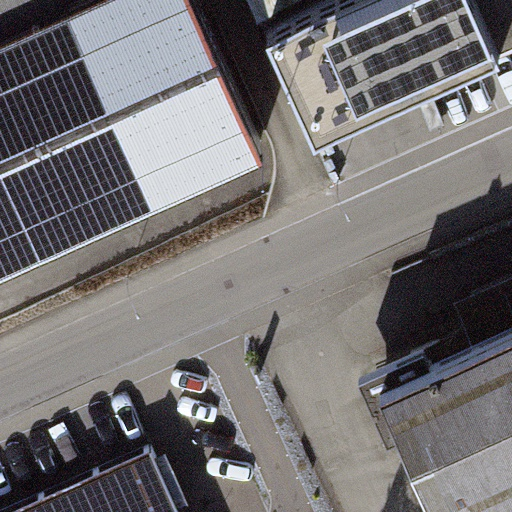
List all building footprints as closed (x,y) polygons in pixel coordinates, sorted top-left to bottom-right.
[(0,0),(0,257),(264,140),(201,0),(0,0)] [(511,0),(320,0),(304,7),(351,112),(511,43),(511,0)] [(469,511),(511,493),(511,326),(378,386),(434,511),(469,511)] [(184,511),(155,446),(4,511),(184,511)] [(511,511),(511,493),(469,511),(511,511)]
